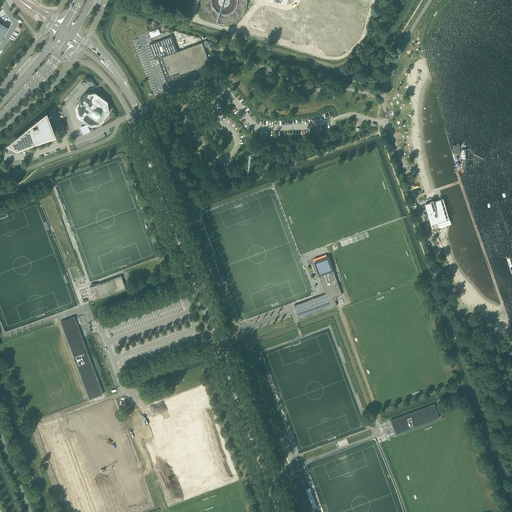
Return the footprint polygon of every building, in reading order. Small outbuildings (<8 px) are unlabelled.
[(210,63),(202,42),(177,51),(172,36),(149,44),(155,60),(159,58),(166,77),(168,76),(169,81),(167,82),(168,82),(182,77),(180,74),(210,63)] [(205,40),(204,42),(206,46),(209,47),(212,48),(218,50),(220,45),(211,42),(205,40)] [(216,53),(214,60),(219,62),(222,55),(216,53)] [(77,117),(89,126),(100,124),(103,120),(104,121),(107,117),(106,116),(109,112),(107,101),(95,92),(87,93),(84,94),(81,99),(80,98),(78,101),(79,101),(75,106),(77,117)] [(54,134),(45,113),(14,139),(14,141),(10,145),(16,148),(54,134)] [(430,201),(431,202),(425,204),(431,221),(446,217),(441,199),(443,199),(443,198),(434,201),(433,200),(431,201),(431,200),(430,201)] [(216,257),(209,259),(219,286),(225,284),(226,283),(216,257)] [(329,258),(315,264),(326,294),(324,294),(322,295),(323,295),(294,306),(299,319),(337,305),(335,300),(337,299),(336,297),(342,294),(329,258)] [(97,284),(96,283),(92,284),(93,286),(89,287),(94,299),(125,287),(121,275),(97,284)] [(68,319),(67,320),(67,319),(60,321),(74,359),(75,359),(76,361),(75,361),(89,399),(95,397),(95,396),(96,395),(97,396),(103,394),(89,356),(88,356),(87,354),(88,354),(74,316),(68,318),(68,319)] [(157,400),(133,409),(135,414),(139,412),(141,418),(161,411),(157,400)] [(394,427),(396,434),(439,418),(437,411),(436,412),(435,410),(436,410),(434,404),(391,420),(393,426),(394,426),(394,427)] [(207,411),(200,414),(207,432),(214,430),(207,411)] [(301,474),(292,478),(305,511),(313,509),(310,499),(309,497),(301,474)]
